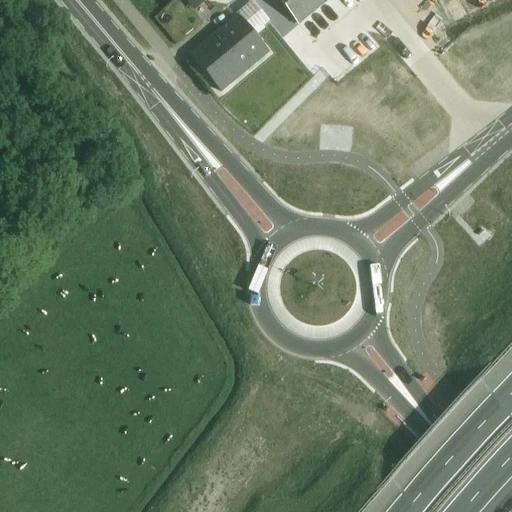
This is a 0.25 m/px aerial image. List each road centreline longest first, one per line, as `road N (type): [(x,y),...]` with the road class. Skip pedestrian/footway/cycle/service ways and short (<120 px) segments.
road 1 (primary): [(269,253),(256,292),(272,329),(308,349),(347,341)]
road 2 (primary): [(177,120),(209,177),(269,253)]
road 3 (primary): [(291,235),(177,120)]
road 4 (motorway): [(511,392),(404,511)]
road 5 (primary): [(177,120),(72,0)]
road 6 (primary): [(465,164),(426,181),(349,238)]
road 7 (primary): [(370,261),(443,200),(465,164)]
road 8 (secondary): [(503,511),(423,418)]
